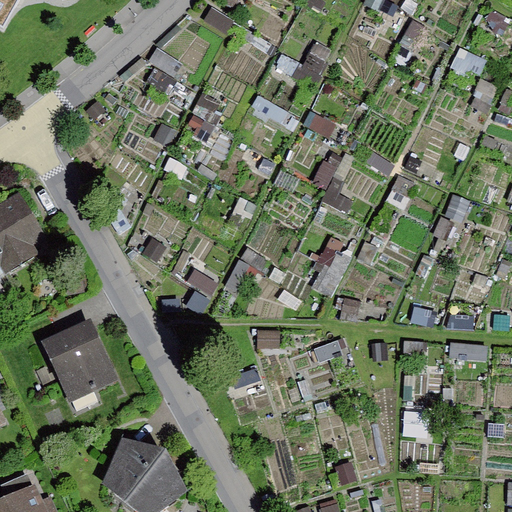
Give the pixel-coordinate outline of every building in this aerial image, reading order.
[(0,0),(0,25),(4,28),(20,0),(0,0)] [(296,73),(315,84),(332,54),(313,43),(296,73)] [(20,190),(0,202),(0,266),(2,265),(6,273),(39,254),(34,245),(48,237),(20,190)] [(338,250),(316,287),(331,296),(353,258),(338,250)] [(83,314),(35,337),(69,406),(117,383),(83,314)] [(161,454),(118,443),(99,487),(128,511),(164,511),(186,497),(161,454)] [(1,485),(7,497),(33,485),(28,474),(1,485)] [(7,497),(0,499),(0,511),(49,511),(36,483),(33,485),(7,497)]
